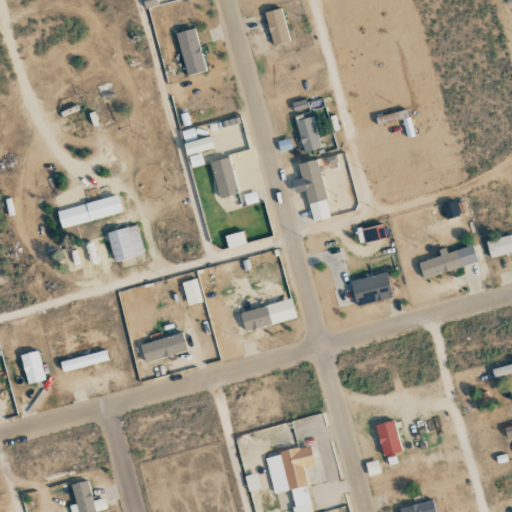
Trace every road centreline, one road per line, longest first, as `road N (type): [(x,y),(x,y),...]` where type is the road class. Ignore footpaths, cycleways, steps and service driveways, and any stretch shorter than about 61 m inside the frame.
road 1 (residential): [(511,295),(0,437)]
road 2 (residential): [(364,511),(226,0)]
